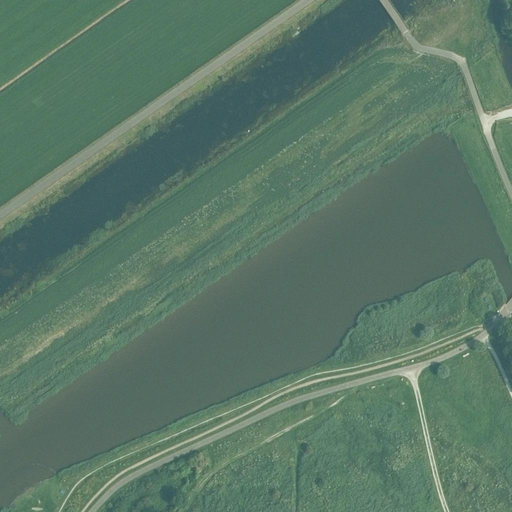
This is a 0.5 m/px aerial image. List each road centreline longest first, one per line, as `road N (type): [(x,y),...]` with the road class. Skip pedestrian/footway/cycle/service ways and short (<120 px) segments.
road 1 (unknown): [(486,328),(275,396),(124,471),(83,511)]
road 2 (track): [(445,511),(411,368)]
